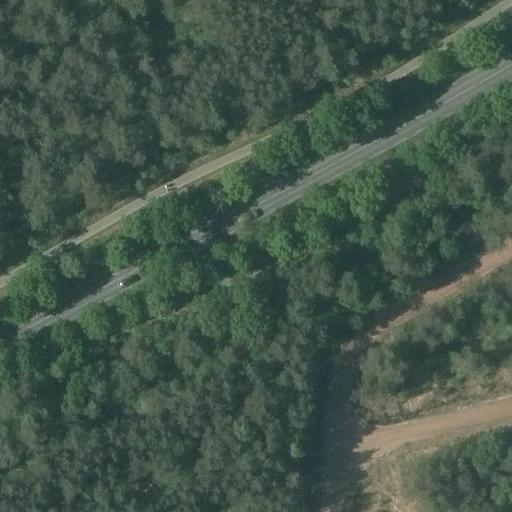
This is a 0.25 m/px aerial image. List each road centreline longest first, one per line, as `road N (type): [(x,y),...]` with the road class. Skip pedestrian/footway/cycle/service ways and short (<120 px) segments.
road 1 (secondary): [(0,343),(511,65)]
road 2 (track): [(511,248),(361,335),(338,379),(326,511)]
road 3 (track): [(331,453),(511,407)]
